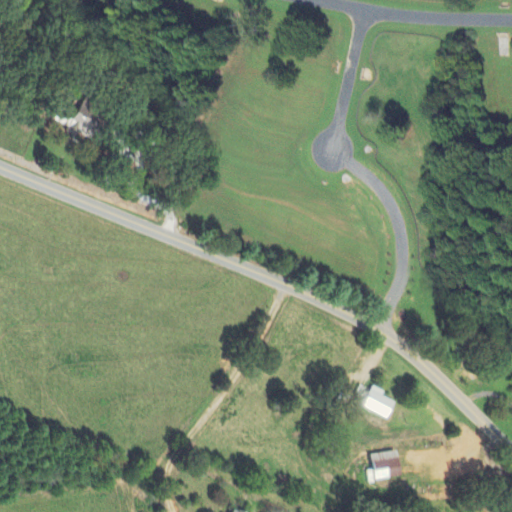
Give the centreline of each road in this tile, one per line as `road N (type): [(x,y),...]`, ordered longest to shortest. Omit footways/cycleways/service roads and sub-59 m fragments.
road 1 (residential): [(511,446),(433,368),(341,304),(0,170)]
road 2 (residential): [(511,19),(306,0)]
road 3 (residential): [(328,152),(359,10)]
